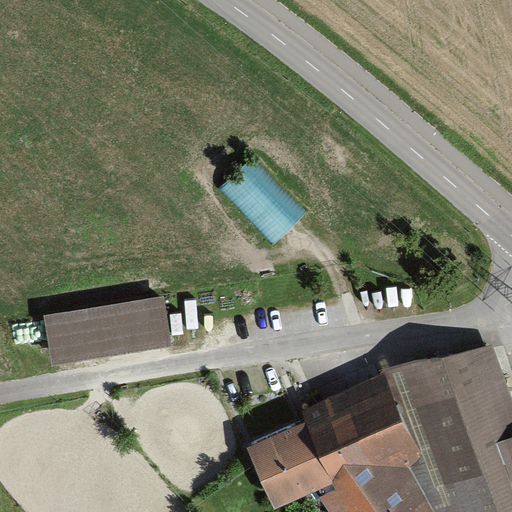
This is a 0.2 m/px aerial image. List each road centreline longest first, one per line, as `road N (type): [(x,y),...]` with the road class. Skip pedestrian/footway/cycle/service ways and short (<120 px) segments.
road 1 (residential): [(511,283),(428,327),(0,397)]
road 2 (tertiary): [(225,0),(511,234)]
